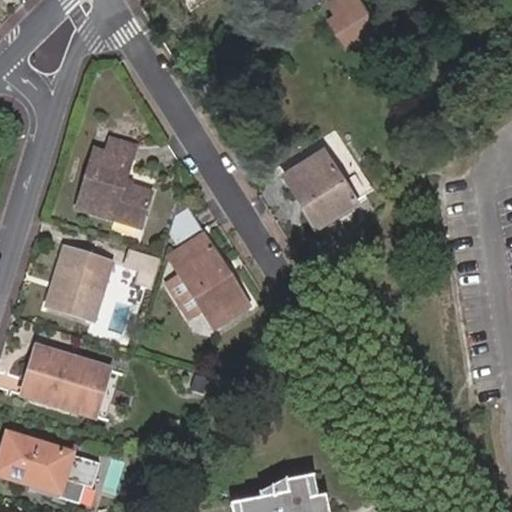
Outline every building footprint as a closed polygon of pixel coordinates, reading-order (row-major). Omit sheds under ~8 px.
[(359,0),(353,0),(324,19),(334,35),(368,15),(359,0)] [(124,183),(135,147),(111,140),(107,152),(95,149),(77,209),(113,220),(141,228),(152,191),(124,183)] [(316,230),(356,205),(325,153),(285,178),(316,230)] [(196,300),(204,312),(214,329),(249,306),(204,236),(181,251),(187,262),(177,270),(181,276),(169,284),(183,307),(196,300)] [(92,258),(82,254),(68,250),(49,308),(93,324),(113,265),(92,258)] [(127,251),(123,265),(137,269),(132,285),(149,290),(158,260),(127,251)] [(187,262),(181,251),(170,258),(177,270),(187,262)] [(191,320),(204,312),(196,300),(183,307),(191,320)] [(93,415),(108,369),(38,347),(24,394),(93,415)] [(0,475),(60,494),(72,457),(8,436),(0,462),(0,475)] [(313,479),(305,481),(309,501),(318,500),(313,479)] [(327,511),(325,499),(318,500),(309,501),(305,481),(286,485),(287,492),(274,495),(275,498),(259,501),(239,505),(240,511),(327,511)] [(258,495),(259,501),(275,498),(274,495),(287,492),(286,485),(285,481),(258,495)]
